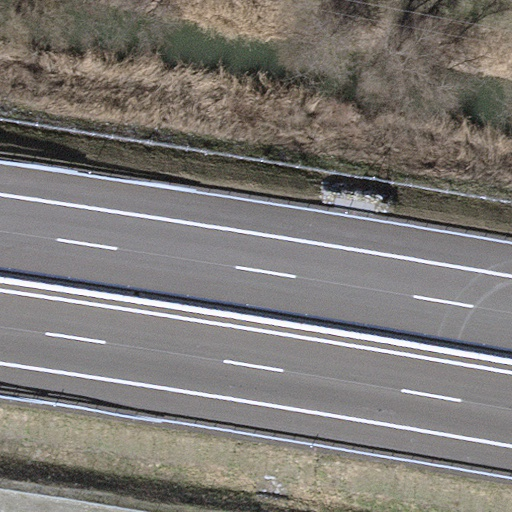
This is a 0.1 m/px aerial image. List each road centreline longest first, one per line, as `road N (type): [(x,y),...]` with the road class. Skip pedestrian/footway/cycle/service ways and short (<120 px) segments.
road 1 (motorway): [(0,327),(511,411)]
road 2 (motorway): [(511,313),(0,231)]
road 3 (track): [(511,24),(371,0)]
